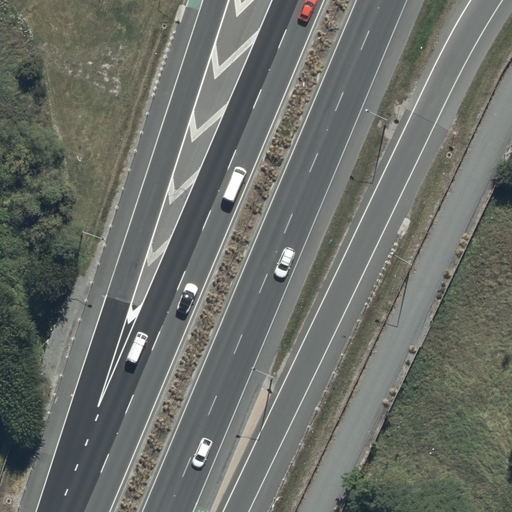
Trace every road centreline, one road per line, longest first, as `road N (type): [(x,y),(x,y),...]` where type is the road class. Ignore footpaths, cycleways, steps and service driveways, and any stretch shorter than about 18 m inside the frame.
road 1 (trunk): [(486,0),(235,511)]
road 2 (trunk): [(85,511),(300,0)]
road 3 (trunk): [(381,0),(169,511)]
road 4 (trunk): [(66,511),(88,388),(216,0)]
